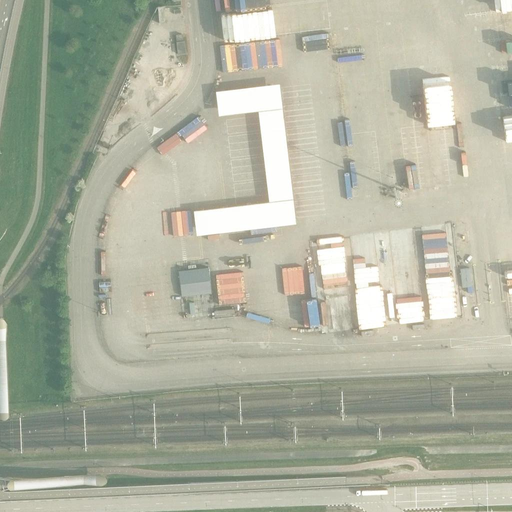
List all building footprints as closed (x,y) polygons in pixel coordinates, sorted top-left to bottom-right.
[(225,0),(229,7),(236,4),(237,5),(246,10),(243,16),(252,15),(250,11),(256,10),(257,8),(267,13),(268,13),(274,10),(272,4),(276,3),(277,0),(225,0)] [(318,21),(358,18),(359,30),(381,28),(379,1),(375,1),(374,0),(334,0),(335,8),(317,10),(318,21)] [(173,12),(175,32),(183,32),(181,11),(173,12)] [(176,42),(178,54),(186,53),(184,41),(176,42)] [(228,125),(227,101),(220,102),(221,125),(228,125)] [(360,190),(361,201),(384,198),(383,187),(360,190)] [(163,192),(129,193),(129,204),(164,203),(163,192)] [(391,240),(399,323),(423,320),(414,237),(391,240)] [(208,265),(178,269),(181,293),(211,290),(208,265)] [(362,329),(384,327),(381,295),(372,296),(373,303),(366,304),(359,305),(362,329)] [(430,304),(432,318),(456,315),(454,302),(448,303),(448,301),(430,304)] [(235,308),(214,309),(215,317),(236,316),(235,308)]
